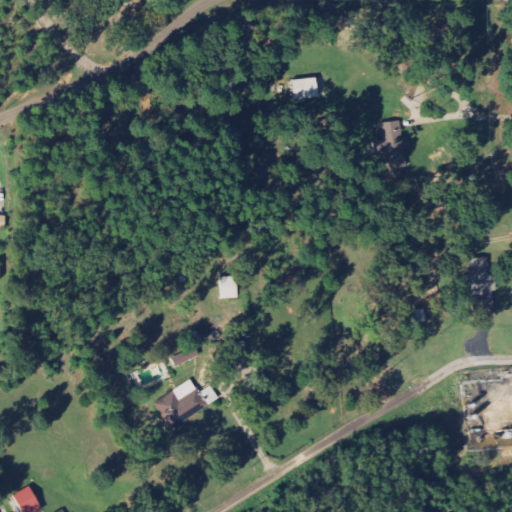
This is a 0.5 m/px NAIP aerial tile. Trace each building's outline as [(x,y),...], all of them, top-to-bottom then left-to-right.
[(294,82),(297,101),(321,97),(318,78),(294,82)] [(409,168),(403,121),(382,124),(384,141),(375,142),(377,155),(386,154),(388,170),(409,168)] [(497,311),(494,292),(498,291),(497,277),(492,278),(490,258),(468,261),(470,277),(469,277),(473,314),(497,311)] [(223,300),(239,300),(238,278),(222,278),(223,300)] [(415,324),(428,322),(426,309),(413,312),(415,324)] [(173,358),(177,367),(199,358),(195,350),(173,358)] [(221,400),(213,387),(201,394),(194,381),(158,401),(174,430),(187,423),(186,420),(221,400)] [(16,495),(23,511),(40,511),(43,511),(33,487),(16,495)]
